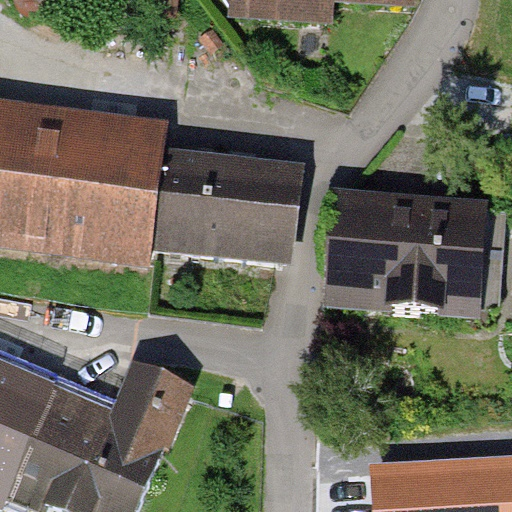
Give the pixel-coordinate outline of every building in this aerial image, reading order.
[(424,0),(238,0),(237,23),(339,30),(340,12),(423,18),(424,0)] [(0,256),(176,281),(179,258),(301,275),(314,178),(180,159),(184,133),(0,108),(0,256)] [(505,205),(342,201),(339,315),(502,319),(505,205)] [(0,502),(25,511),(171,511),(216,401),(143,372),(124,422),(0,373),(0,502)] [(511,511),(511,459),(373,468),(375,511),(511,511)]
